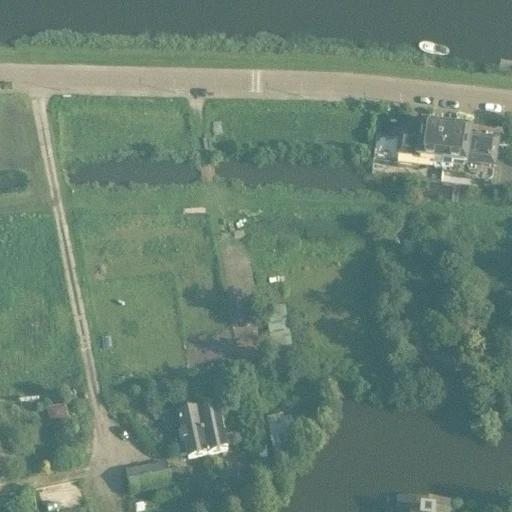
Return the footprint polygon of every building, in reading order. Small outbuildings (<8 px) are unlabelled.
[(444,165),(448,129),(441,129),(441,125),(427,123),(427,127),(424,127),(422,143),(401,141),(398,165),(443,170),(443,165),(444,165)] [(468,168),(471,139),(472,132),(469,132),(470,128),(456,126),(455,130),(448,129),(444,165),(468,168)] [(500,143),(471,139),(468,168),(444,165),(443,165),(443,170),(452,171),(452,169),(497,174),(500,143)] [(291,357),(285,317),(284,308),(267,310),(275,359),(277,370),(290,368),(288,357),(291,357)] [(478,392),(475,375),(435,382),(436,387),(439,398),(478,392)] [(219,403),(198,406),(202,439),(218,437),(219,445),(248,441),(247,434),(256,433),(256,434),(260,434),(260,432),(274,431),(271,404),(266,404),(265,398),(239,401),(238,397),(218,399),(219,403)] [(0,491),(2,491),(4,504),(28,499),(20,457),(7,460),(5,449),(0,449),(0,491)] [(129,469),(132,492),(175,487),(173,464),(129,469)] [(209,478),(199,484),(208,502),(219,496),(209,478)] [(86,511),(84,481),(34,487),(36,511),(86,511)] [(418,502),(417,511),(407,511),(401,511),(400,511),(441,511),(442,505),(418,502)]
